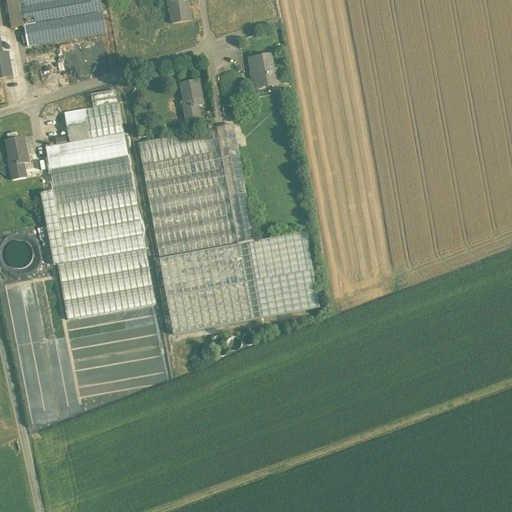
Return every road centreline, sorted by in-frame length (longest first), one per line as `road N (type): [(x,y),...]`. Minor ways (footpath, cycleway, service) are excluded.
road 1 (residential): [(224,58),(207,47),(0,112)]
road 2 (tertiary): [(39,511),(0,335)]
